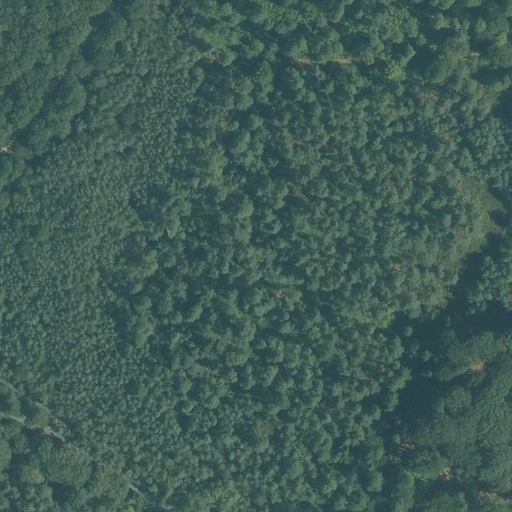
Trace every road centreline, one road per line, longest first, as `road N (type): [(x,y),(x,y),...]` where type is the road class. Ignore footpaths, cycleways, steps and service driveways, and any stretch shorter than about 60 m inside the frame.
road 1 (track): [(511,64),(356,59),(60,73)]
road 2 (tertiary): [(177,511),(0,403)]
road 3 (track): [(113,0),(0,149)]
